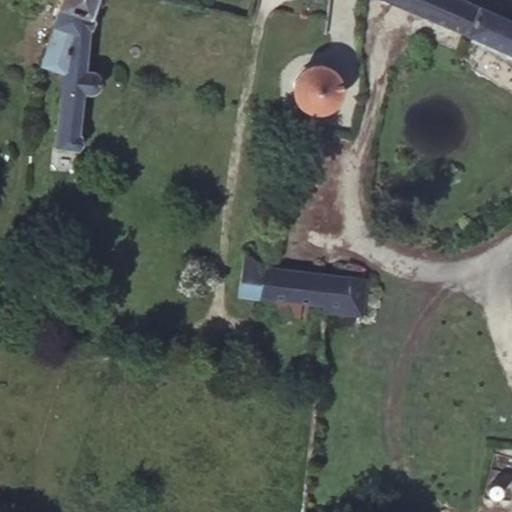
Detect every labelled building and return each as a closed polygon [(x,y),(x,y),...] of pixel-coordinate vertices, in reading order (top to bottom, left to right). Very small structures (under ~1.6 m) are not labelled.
[(60,0),(59,5),(91,15),(96,0),(60,0)] [(386,0),(465,33),(478,5),(466,0),(386,0)] [(91,15),(59,5),(40,64),(61,70),(62,70),(88,68),(86,67),(94,16),(91,15)] [(511,19),(478,5),(465,33),(511,53),(511,19)] [(305,66),(293,79),(296,100),(312,111),(330,108),(341,94),(338,74),(322,63),(305,66)] [(88,68),(62,70),(55,144),(76,147),(84,93),(91,93),(95,91),(97,88),(98,81),(99,77),(98,73),(95,69),(88,68)] [(262,298),(266,266),(244,254),(238,296),(260,298),(262,298)] [(321,305),(321,309),(363,313),(367,279),(266,266),(262,298),(312,304),(321,305)] [(312,304),(262,298),(260,298),(258,311),(311,318),(312,304)]
